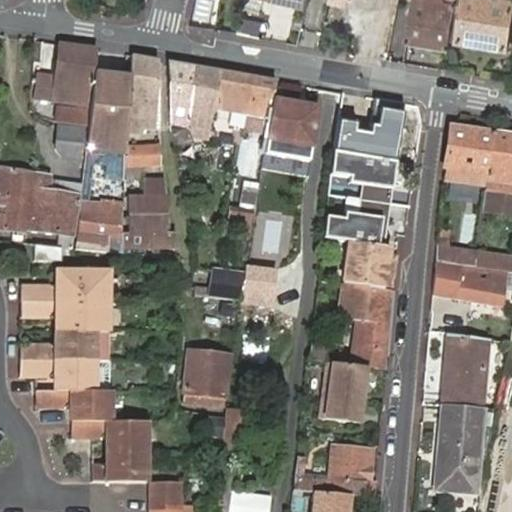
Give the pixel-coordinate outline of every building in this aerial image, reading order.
[(452,50),(459,0),(416,0),(409,43),(452,50)] [(511,27),(511,0),(467,0),(461,43),(509,51),(511,27)] [(274,3),(265,32),(290,40),(300,11),(274,3)] [(354,7),(331,3),(326,29),(350,33),(354,7)] [(94,75),(97,53),(61,47),(56,81),(52,102),(90,106),(94,75)] [(163,121),(157,64),(131,59),(130,79),(127,128),(143,130),(163,132),(164,131),(163,121)] [(189,129),(196,70),(167,66),(174,131),(178,152),(194,150),(192,140),(189,129)] [(273,106),(276,85),(196,70),(189,129),(192,140),(210,144),(215,110),(252,116),(250,131),(269,134),(271,119),(273,106)] [(130,79),(94,75),(90,106),(89,112),(86,135),(82,160),(103,162),(104,154),(125,157),(126,150),(127,128),(130,79)] [(33,99),(52,102),(56,81),(35,78),(33,99)] [(269,134),(263,172),(271,174),(273,160),(275,144),(311,149),(317,111),(273,106),(271,119),(269,134)] [(60,157),(82,160),(86,135),(89,112),(54,107),(51,125),(58,126),(53,146),(60,157)] [(354,118),(340,115),(335,155),(350,157),(354,118)] [(416,167),(422,126),(372,118),(372,121),(360,118),(359,131),(368,133),(364,159),(378,162),(396,164),(416,167)] [(126,150),(141,150),(143,130),(127,128),(126,150)] [(485,193),(493,139),(451,132),(443,185),(485,193)] [(511,142),(493,139),(485,193),(511,197),(511,142)] [(275,144),(273,160),(309,165),(311,149),(275,144)] [(130,170),(161,168),(162,149),(141,150),(126,150),(125,157),(125,161),(129,161),(130,170)] [(350,157),(335,155),(333,170),(332,176),(351,179),(362,181),(361,187),(386,190),(393,191),(396,164),(390,164),(378,162),(364,159),(350,157)] [(40,238),(71,242),(77,197),(46,193),(48,180),(0,172),(0,217),(1,218),(1,223),(0,223),(0,246),(21,249),(22,236),(40,238)] [(362,181),(351,179),(348,201),(345,222),(356,224),(357,218),(381,222),(377,249),(384,249),(390,207),(393,191),(386,190),(361,187),(362,181)] [(241,207),(256,209),(259,184),(245,182),(241,207)] [(125,253),(179,254),(177,239),(168,238),(166,201),(129,201),(129,214),(125,253)] [(255,230),(290,236),(293,214),(258,209),(255,230)] [(228,233),(251,236),(254,214),(230,211),(228,233)] [(110,258),(119,259),(121,223),(77,218),(72,254),(101,257),(104,241),(113,242),(110,258)] [(324,240),(324,241),(351,245),(377,249),(381,222),(357,218),(356,224),(345,222),(326,220),(324,240)] [(254,236),(254,239),(289,244),(290,236),(255,230),(254,236)] [(473,273),(476,254),(450,250),(452,235),(438,232),(435,266),(473,273)] [(351,245),(345,288),(390,295),(392,278),(384,277),(386,261),(387,250),(384,249),(377,249),(351,245)] [(511,279),(511,261),(476,254),(473,273),(511,279)] [(394,262),(386,261),(384,277),(392,278),(394,262)] [(505,282),(462,274),(456,303),(500,311),(505,282)] [(213,301),(222,302),(225,276),(215,275),(213,301)] [(54,305),(104,307),(104,277),(53,276),(54,296),(46,289),(36,288),(20,288),(19,304),(46,305),(54,305)] [(222,302),(245,305),(249,278),(225,276),(222,302)] [(390,295),(345,288),(341,323),(360,326),(357,350),(353,369),(367,371),(387,374),(393,295),(390,295)] [(104,337),(104,307),(54,305),(46,305),(19,304),(19,316),(19,323),(46,323),(54,317),(54,336),(94,337),(104,337)] [(94,337),(54,336),(55,357),(47,350),(19,350),(19,365),(47,365),(55,366),(94,367),(94,337)] [(453,339),(444,409),(483,413),(491,345),(453,339)] [(328,352),(311,350),(309,364),(327,366),(328,352)] [(233,358),(193,354),(187,404),(227,409),(233,358)] [(94,397),(94,367),(55,366),(47,365),(19,365),(19,374),(19,382),(38,383),(47,383),(55,377),(55,396),(94,397)] [(353,369),(328,367),(322,424),(360,428),(367,371),(353,369)] [(110,397),(94,397),(55,396),(38,396),(38,414),(65,414),(66,412),(72,406),(72,417),(72,428),(110,428),(110,397)] [(474,498),(484,414),(483,413),(444,409),(433,494),(474,498)] [(223,460),(221,469),(232,471),(246,472),(254,416),(230,413),(228,422),(223,460)] [(106,460),(146,460),(146,429),(110,428),(72,428),(73,446),(94,447),(99,447),(106,442),(106,460)] [(307,465),(296,463),(293,492),(314,495),(373,502),(376,502),(377,486),(370,486),(365,485),(368,454),(341,451),(336,486),(305,482),(307,465)] [(147,490),(146,460),(106,460),(106,483),(100,476),(94,476),(94,490),(147,490)] [(232,471),(221,469),(216,508),(225,508),(228,509),(232,471)] [(477,511),(511,511),(511,490),(482,488),(477,511)] [(154,504),(183,504),(182,491),(154,491),(154,504)] [(232,492),(230,511),(271,511),(273,495),(232,492)] [(349,511),(350,499),(314,495),(312,511),(349,511)]
